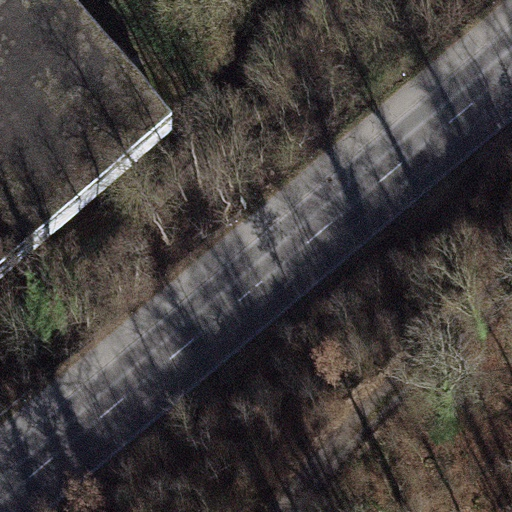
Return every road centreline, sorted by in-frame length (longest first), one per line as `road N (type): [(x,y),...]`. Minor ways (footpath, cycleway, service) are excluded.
road 1 (secondary): [(511,77),(0,504)]
road 2 (track): [(511,278),(363,412),(305,511)]
